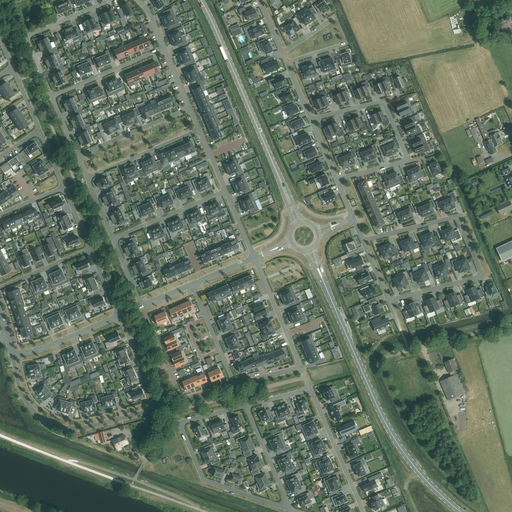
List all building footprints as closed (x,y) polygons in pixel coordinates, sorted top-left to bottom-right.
[(70,5),(73,4),(70,0),(67,0),(68,1),(61,3),(61,4),(65,12),(71,9),(70,5)] [(162,7),(164,6),(160,0),(154,0),(153,1),(158,10),(159,9),(159,10),(162,8),(162,7)] [(323,0),(322,0),(314,6),(319,13),(322,11),(324,14),(326,12),(327,13),(330,11),(329,10),(330,10),(323,0)] [(58,15),(65,12),(61,4),(61,3),(60,1),(58,2),(59,5),(55,6),(58,15)] [(121,12),(118,13),(121,18),(132,14),(128,3),(122,6),(124,11),(121,12)] [(241,16),(245,14),(249,21),(258,17),(256,12),(255,9),(253,10),(247,13),(245,7),(238,10),(241,16)] [(168,14),(162,17),(162,19),(163,22),(164,22),(176,17),(172,8),(167,10),(168,14)] [(304,13),(311,23),(316,19),(310,9),(304,13)] [(111,10),(106,13),(110,23),(113,22),(114,23),(120,21),(118,15),(114,17),(111,10)] [(110,23),(106,13),(100,15),(103,22),(100,23),(103,28),(105,27),(105,26),(110,23)] [(306,26),(311,23),(304,13),(299,16),(298,14),(295,16),(296,17),(300,23),(302,21),(306,26)] [(176,17),(164,22),(166,28),(173,25),(174,28),(180,26),(176,17)] [(296,17),(288,23),(289,25),(295,33),(300,30),(297,25),(300,23),(296,17)] [(93,18),(87,21),(92,32),(98,29),(98,30),(101,29),(98,24),(96,25),(93,18)] [(87,34),(92,32),(87,21),(85,22),(85,21),(82,22),(82,23),(85,30),(82,31),(84,36),(87,35),(87,34)] [(264,30),(262,26),(255,30),(252,25),(244,28),(246,34),(250,32),(253,39),(264,34),(263,30),(264,30)] [(290,36),(295,33),(289,25),(285,28),(283,26),(280,28),(284,33),(287,32),(290,36)] [(73,41),(74,42),(79,40),(82,39),(80,34),(77,35),(74,27),(71,28),(68,29),(73,41)] [(176,32),(169,35),(172,41),(184,36),(186,35),(182,27),(175,30),(176,32)] [(68,43),(73,41),(68,29),(65,30),(65,31),(63,32),(66,39),(63,41),(66,47),(69,46),(68,43)] [(172,41),(171,42),(173,45),(174,46),(187,41),(184,36),(172,41)] [(48,38),(37,42),(38,44),(38,45),(39,48),(50,43),(48,38)] [(146,38),(140,40),(144,49),(149,46),(146,38)] [(273,52),(272,52),(273,51),(269,42),(266,43),(265,39),(256,43),(258,46),(261,45),(263,50),(264,50),(266,54),(269,53),(269,54),(273,52)] [(135,42),(139,51),(144,49),(140,40),(135,42)] [(135,42),(130,45),(133,53),(139,51),(135,42)] [(50,43),(39,48),(41,51),(42,53),(50,50),(51,53),(56,50),(55,47),(52,49),(50,43)] [(130,45),(124,47),(128,55),(133,53),(130,45)] [(118,47),(113,49),(117,60),(123,58),(119,49),(118,47)] [(124,47),(119,49),(123,58),(128,55),(124,47)] [(190,49),(177,54),(178,56),(177,56),(179,59),(180,59),(192,54),(190,49)] [(45,61),(46,64),(57,60),(55,55),(58,54),(57,50),(56,50),(51,53),(52,56),(44,59),(45,61)] [(100,55),(105,66),(107,65),(111,64),(108,57),(110,56),(108,50),(105,52),(100,55)] [(339,59),(342,68),(352,64),(350,58),(352,58),(350,53),(349,53),(348,53),(348,52),(344,53),(344,54),(341,55),(342,58),(339,59)] [(180,60),(179,60),(180,63),(181,63),(182,65),(189,62),(190,65),(196,62),(192,54),(180,59),(180,60)] [(102,67),(105,66),(100,55),(95,57),(94,56),(91,57),(93,63),(96,62),(99,69),(103,67),(102,67)] [(81,62),(86,73),(89,72),(89,73),(92,72),(89,65),(92,64),(90,58),(81,62)] [(326,60),(330,71),(329,71),(330,73),(339,70),(337,63),(334,64),(332,58),(326,60)] [(57,60),(46,64),(48,68),(49,70),(57,66),(58,69),(64,67),(60,59),(57,60)] [(267,73),(279,68),(279,66),(279,65),(278,61),(277,62),(276,61),(269,64),(267,59),(261,62),(263,67),(264,66),(267,73)] [(319,69),(321,75),(321,76),(325,75),(324,73),(329,71),(330,71),(326,60),(326,59),(322,60),(323,61),(320,62),(322,68),(319,69)] [(84,74),(86,73),(81,62),(73,65),(75,71),(78,70),(81,77),(84,75),(84,74)] [(156,62),(151,65),(154,73),(155,76),(161,73),(156,62)] [(192,69),(185,72),(187,78),(200,72),(196,64),(191,66),(192,69)] [(308,66),(311,75),(311,76),(312,78),(321,75),(319,69),(316,70),(314,64),(308,66)] [(151,65),(145,67),(149,76),(154,73),(151,65)] [(301,74),(303,81),(307,80),(306,77),(311,76),(311,75),(308,66),(302,68),(304,73),(301,74)] [(59,72),(51,76),(52,78),(53,81),(63,77),(61,72),(65,70),(64,67),(58,69),(59,72)] [(140,69),(144,78),(149,76),(145,67),(140,69)] [(139,80),(144,78),(140,69),(135,71),(139,80)] [(130,74),(134,85),(140,82),(139,80),(135,71),(130,74)] [(200,72),(187,78),(190,83),(197,80),(198,84),(205,81),(206,81),(204,77),(202,78),(200,72)] [(124,76),(129,87),(134,85),(130,74),(124,76)] [(396,75),(390,77),(393,84),(396,82),(399,90),(402,89),(402,88),(405,87),(403,83),(406,82),(404,78),(402,80),(400,77),(397,78),(396,75)] [(63,77),(53,81),(55,84),(56,86),(67,82),(64,76),(63,77)] [(274,84),(276,89),(287,84),(284,76),(275,80),(273,77),(267,80),(269,83),(270,86),(274,84)] [(380,82),(384,92),(386,91),(387,92),(390,90),(387,83),(390,82),(387,76),(382,79),(383,81),(380,82)] [(111,81),(116,93),(125,89),(123,84),(120,85),(117,78),(113,80),(114,80),(111,81)] [(376,88),(379,95),(382,94),(382,93),(384,92),(380,82),(377,83),(375,80),(370,82),(373,89),(376,88)] [(108,97),(116,93),(111,81),(109,82),(105,83),(108,90),(106,91),(108,97)] [(203,92),(206,91),(204,86),(206,85),(205,81),(198,84),(200,87),(193,90),(195,95),(203,92)] [(360,87),(364,97),(366,96),(367,97),(370,96),(366,88),(369,87),(367,81),(362,84),(362,86),(360,87)] [(0,86),(0,91),(0,92),(9,87),(6,82),(0,86)] [(355,93),(359,100),(362,99),(362,98),(364,97),(360,87),(357,88),(355,85),(350,87),(353,94),(355,93)] [(93,89),(98,100),(103,98),(104,99),(107,97),(104,92),(101,93),(98,86),(95,87),(95,88),(93,89)] [(0,92),(3,97),(12,91),(9,87),(0,92)] [(347,87),(338,90),(339,92),(343,102),(346,101),(346,102),(349,101),(346,93),(349,92),(347,87)] [(92,102),(98,100),(93,89),(91,90),(91,89),(87,91),(90,98),(87,99),(90,105),(93,103),(92,102)] [(12,91),(3,97),(6,101),(15,95),(12,91)] [(290,91),(282,94),(281,91),(279,92),(275,94),(276,96),(277,99),(281,97),(283,102),(285,101),(293,98),(290,91)] [(319,97),(323,108),(326,107),(329,106),(326,99),(329,97),(326,91),(321,93),(322,96),(319,97)] [(205,97),(205,96),(203,92),(195,95),(197,100),(205,97)] [(335,98),(338,106),(342,104),(341,103),(343,102),(339,92),(336,94),(335,92),(330,94),(332,99),(335,98)] [(171,95),(166,97),(170,107),(172,106),(172,107),(176,106),(171,95)] [(197,100),(199,105),(209,101),(210,101),(208,95),(205,96),(205,97),(197,100)] [(76,103),(77,103),(74,97),(63,102),(64,104),(63,104),(65,108),(76,103)] [(161,101),(165,110),(168,109),(168,108),(170,107),(166,97),(160,100),(161,101)] [(321,109),(323,108),(319,97),(316,99),(315,97),(310,99),(313,106),(316,105),(318,111),(321,109)] [(402,103),(395,106),(396,109),(397,109),(398,111),(408,107),(407,104),(410,102),(408,97),(401,100),(402,103)] [(156,103),(160,112),(162,111),(165,110),(161,101),(156,103)] [(211,106),(209,101),(199,105),(201,110),(211,106)] [(77,113),(82,110),(80,106),(78,107),(76,103),(65,108),(66,111),(67,111),(68,113),(75,110),(77,113)] [(138,104),(135,106),(136,108),(139,114),(141,113),(144,120),(148,118),(147,117),(149,116),(145,106),(144,103),(138,105),(138,104)] [(151,105),(155,115),(158,113),(157,113),(160,112),(156,103),(151,105)] [(145,106),(149,116),(151,115),(152,116),(155,115),(151,105),(150,104),(145,106)] [(298,112),(299,112),(298,111),(299,110),(298,107),(297,107),(297,106),(295,107),(294,104),(285,108),(288,116),(295,113),(295,114),(298,113),(298,112)] [(214,110),(215,111),(215,110),(213,105),(211,106),(201,110),(202,112),(203,115),(214,110)] [(408,107),(398,111),(399,113),(398,114),(399,117),(407,114),(408,116),(415,114),(412,108),(409,110),(408,107)] [(17,108),(9,114),(12,118),(20,113),(17,108)] [(136,108),(127,112),(132,125),(138,122),(135,115),(139,114),(136,108)] [(83,120),(83,119),(80,114),(83,113),(82,110),(77,113),(78,115),(70,119),(71,121),(72,124),(83,120)] [(205,118),(206,120),(217,115),(215,111),(214,110),(203,115),(204,118),(205,118)] [(376,114),(380,124),(383,123),(385,126),(390,123),(387,117),(384,118),(381,111),(378,112),(378,113),(376,114)] [(127,112),(118,116),(120,122),(123,121),(126,126),(128,125),(128,126),(132,125),(127,112)] [(12,118),(14,122),(23,117),(20,113),(12,118)] [(371,124),(373,131),(379,128),(377,125),(380,124),(376,114),(374,115),(373,114),(370,115),(373,123),(371,124)] [(405,127),(406,129),(416,125),(415,122),(417,121),(416,119),(419,117),(418,114),(409,118),(410,121),(403,124),(404,127),(405,127)] [(206,120),(208,125),(219,120),(217,115),(206,120)] [(118,116),(108,120),(114,133),(117,131),(117,130),(119,129),(117,123),(120,122),(118,116)] [(353,119),(358,130),(361,128),(362,131),(367,129),(365,123),(362,124),(359,116),(355,118),(356,118),(353,119)] [(23,117),(14,122),(17,127),(26,121),(23,117)] [(294,130),(305,126),(302,119),(296,122),(294,118),(286,121),(289,128),(293,126),(294,130)] [(84,129),(89,127),(88,124),(86,125),(84,119),(83,119),(83,120),(72,124),(73,128),(74,128),(75,130),(83,126),(84,129)] [(348,130),(350,135),(356,133),(355,131),(358,130),(353,119),(351,120),(348,121),(351,128),(348,130)] [(108,120),(99,124),(102,130),(105,128),(108,135),(114,133),(108,120)] [(218,126),(218,127),(221,125),(219,120),(208,125),(210,130),(218,126)] [(26,121),(17,127),(20,131),(29,125),(26,121)] [(331,125),(335,135),(338,134),(340,137),(345,135),(342,128),(339,130),(336,122),(333,123),(333,124),(331,125)] [(335,135),(331,125),(329,126),(328,125),(325,127),(327,132),(325,134),(328,141),(333,139),(332,137),(335,135)] [(416,125),(406,129),(407,132),(406,132),(407,135),(415,132),(416,135),(422,132),(419,127),(417,128),(416,125)] [(212,135),(220,131),(218,127),(218,126),(210,130),(212,135)] [(479,136),(475,127),(474,126),(469,128),(470,130),(476,143),(482,140),(480,135),(479,136)] [(90,136),(88,131),(91,130),(89,127),(84,129),(85,132),(77,136),(78,138),(79,141),(90,136)] [(220,131),(212,135),(214,140),(219,138),(220,139),(221,138),(220,137),(222,137),(220,131)] [(300,146),(311,141),(311,140),(309,136),(309,137),(308,133),(296,138),(300,146)] [(491,139),(495,147),(501,144),(500,141),(501,141),(499,135),(498,136),(496,133),(489,136),(490,136),(491,139)] [(418,139),(411,143),(412,146),(413,145),(414,148),(424,143),(423,140),(426,139),(423,134),(417,137),(418,139)] [(90,136),(79,141),(81,144),(82,146),(93,141),(91,136),(90,136)] [(388,143),(393,156),(397,154),(396,153),(398,152),(396,146),(399,145),(396,137),(395,137),(396,137),(392,138),(393,141),(388,143)] [(495,148),(495,147),(491,139),(484,142),(488,152),(489,151),(491,155),(497,152),(495,148)] [(186,145),(190,155),(196,152),(191,141),(187,143),(188,144),(186,145)] [(35,143),(24,150),(28,156),(39,149),(35,143)] [(393,156),(388,143),(382,146),(381,144),(378,146),(381,153),(384,151),(386,157),(389,156),(389,157),(393,156)] [(424,143),(414,148),(415,150),(414,150),(415,154),(423,150),(424,153),(431,150),(428,145),(425,146),(424,143)] [(181,146),(185,157),(190,155),(186,145),(184,146),(184,145),(181,146)] [(315,148),(311,150),(310,148),(311,148),(310,145),(303,148),(305,152),(304,152),(307,159),(317,155),(316,152),(317,152),(316,148),(315,149),(315,148)] [(378,151),(375,145),(372,146),(372,147),(367,150),(366,150),(371,161),(375,160),(375,158),(377,158),(374,152),(378,151)] [(180,159),(185,157),(181,146),(178,147),(178,148),(176,149),(180,159)] [(371,161),(366,150),(367,150),(366,148),(357,152),(359,158),(362,157),(365,163),(367,162),(368,163),(371,161)] [(180,160),(180,159),(176,149),(174,150),(173,149),(170,151),(175,161),(175,162),(180,160)] [(345,155),(350,167),(353,165),(353,164),(355,163),(353,157),(356,156),(353,149),(350,151),(350,152),(344,154),(345,155)] [(175,161),(170,151),(167,152),(168,153),(165,154),(169,163),(170,163),(175,161)] [(165,167),(170,164),(170,163),(169,163),(165,154),(164,154),(163,153),(159,155),(162,162),(159,163),(162,169),(165,167)] [(350,167),(345,155),(339,158),(338,155),(335,157),(335,156),(335,157),(338,164),(341,163),(343,168),(346,167),(346,168),(350,167)] [(227,170),(239,164),(236,156),(230,159),(232,161),(225,164),(225,166),(226,170),(227,169),(227,170)] [(11,168),(19,162),(16,157),(8,162),(11,168)] [(147,160),(153,173),(159,170),(159,171),(162,170),(162,169),(159,163),(156,164),(153,157),(147,160)] [(143,177),(144,178),(147,176),(147,175),(153,173),(147,160),(144,162),(144,163),(142,164),(144,169),(141,171),(144,177),(143,177)] [(35,162),(31,164),(36,172),(45,165),(42,161),(37,164),(35,162)] [(0,167),(4,173),(11,168),(8,162),(0,167)] [(312,174),(322,169),(321,166),(322,166),(321,162),(313,165),(312,162),(305,165),(307,169),(309,167),(312,174)] [(440,169),(441,169),(439,165),(438,165),(437,162),(434,163),(434,162),(430,163),(433,170),(430,172),(433,179),(436,177),(436,176),(442,173),(440,169)] [(239,164),(227,170),(227,171),(228,174),(229,173),(229,175),(236,172),(238,176),(243,174),(239,164)] [(45,165),(36,172),(41,180),(46,177),(43,173),(48,170),(45,165)] [(133,166),(129,168),(134,179),(140,177),(140,178),(143,177),(144,177),(141,171),(138,172),(135,166),(133,167),(133,166)] [(424,178),(427,176),(425,170),(422,172),(419,166),(417,167),(417,166),(413,168),(418,179),(424,177),(424,178)] [(511,174),(510,175),(509,173),(511,172),(508,166),(499,171),(502,176),(505,175),(506,177),(505,177),(511,189),(511,188),(511,174)] [(134,179),(129,168),(123,170),(126,177),(123,179),(126,186),(129,184),(128,183),(135,180),(134,179)] [(418,179),(413,168),(409,169),(410,170),(407,171),(410,177),(407,178),(409,184),(418,180),(418,179)] [(390,174),(395,186),(404,182),(402,176),(399,178),(396,172),(394,173),(393,172),(390,174)] [(201,179),(206,189),(208,188),(208,189),(212,188),(208,180),(211,179),(208,173),(203,175),(204,177),(200,178),(201,180),(201,179)] [(330,184),(325,174),(317,178),(314,179),(313,176),(306,179),(309,186),(316,183),(316,182),(319,181),(322,188),(330,184)] [(386,190),(395,186),(390,174),(386,175),(386,176),(384,177),(387,183),(383,184),(386,190)] [(235,188),(247,183),(244,175),(238,177),(239,180),(233,183),(235,188)] [(97,184),(99,188),(106,185),(108,188),(113,186),(112,183),(110,183),(108,177),(105,178),(105,177),(100,179),(101,180),(97,182),(98,184),(97,184)] [(203,190),(206,189),(201,179),(198,181),(197,179),(192,181),(194,187),(197,185),(200,193),(204,191),(203,190)] [(186,186),(182,188),(187,198),(189,197),(189,198),(193,196),(190,188),(192,187),(190,181),(184,183),(186,186)] [(358,185),(360,191),(370,187),(367,182),(364,183),(363,182),(359,184),(359,185),(358,185)] [(247,183),(235,188),(237,194),(240,192),(241,193),(242,192),(241,192),(244,191),(245,193),(251,191),(247,183)] [(13,186),(8,190),(13,197),(18,194),(13,186)] [(185,198),(187,198),(182,188),(179,189),(178,186),(173,188),(175,195),(178,193),(181,201),(185,199),(185,198)] [(360,191),(363,196),(372,192),(370,187),(360,191)] [(110,193),(103,196),(104,198),(103,198),(105,201),(114,197),(111,192),(115,190),(114,188),(108,190),(110,193)] [(166,193),(163,195),(168,206),(170,205),(170,206),(174,204),(170,195),(173,194),(171,189),(165,191),(166,193)] [(326,189),(318,193),(321,201),(325,199),(327,205),(333,202),(333,201),(337,199),(335,194),(335,195),(333,190),(327,192),(326,189)] [(13,197),(8,190),(3,193),(8,201),(13,197)] [(372,192),(363,196),(365,201),(374,197),(372,192)] [(445,198),(450,211),(454,209),(453,208),(456,207),(453,201),(457,200),(453,192),(448,194),(449,196),(445,198)] [(243,207),(255,201),(252,193),(246,195),(247,198),(240,201),(243,207)] [(159,194),(154,196),(156,203),(159,202),(162,209),(166,208),(166,207),(168,206),(163,195),(160,196),(159,194)] [(114,197),(105,201),(106,204),(107,207),(114,204),(115,206),(121,204),(120,201),(118,202),(116,196),(114,197)] [(376,203),(374,197),(365,201),(367,207),(376,203)] [(50,214),(57,211),(56,209),(63,205),(60,198),(56,199),(56,201),(49,204),(51,208),(47,209),(50,214)] [(148,202),(145,204),(149,214),(151,213),(152,214),(155,212),(152,205),(155,203),(152,198),(147,200),(148,202)] [(450,211),(445,198),(435,202),(438,208),(441,207),(444,212),(446,211),(446,212),(450,211)] [(429,216),(432,215),(432,214),(434,213),(432,207),(435,206),(432,200),(423,204),(429,216)] [(255,201),(243,207),(245,212),(248,211),(249,211),(249,210),(252,209),(254,213),(259,210),(255,201)] [(500,214),(511,208),(509,201),(497,207),(500,214)] [(147,215),(149,214),(145,204),(141,205),(140,202),(135,204),(138,211),(140,210),(144,217),(147,216),(147,215)] [(221,209),(218,202),(214,203),(214,204),(212,205),(218,217),(217,217),(218,218),(227,215),(224,208),(221,209)] [(367,208),(369,212),(379,208),(376,203),(367,207),(367,208)] [(425,217),(425,218),(429,216),(423,204),(414,207),(417,213),(420,212),(422,218),(425,217)] [(216,218),(217,217),(218,217),(212,205),(210,206),(210,205),(206,207),(209,215),(207,216),(209,221),(216,218)] [(408,221),(412,220),(411,219),(414,218),(411,212),(414,211),(412,205),(403,209),(408,221)] [(112,220),(124,215),(122,209),(123,209),(122,206),(116,208),(117,211),(111,214),(112,216),(111,216),(112,220)] [(381,213),(379,208),(369,212),(370,217),(371,217),(372,217),(381,213)] [(29,211),(32,220),(36,218),(37,221),(42,218),(40,212),(37,214),(34,209),(29,211)] [(404,222),(404,223),(408,221),(403,209),(394,213),(396,219),(399,217),(402,223),(404,222)] [(481,219),(493,213),(491,209),(479,215),(481,219)] [(196,212),(194,213),(198,223),(201,222),(202,224),(207,222),(205,216),(202,218),(199,210),(195,211),(196,212)] [(23,213),(27,222),(32,220),(29,211),(23,213)] [(18,216),(22,224),(27,222),(23,213),(18,216)] [(198,223),(194,213),(191,214),(191,213),(187,215),(191,222),(188,224),(190,229),(196,227),(195,225),(198,223)] [(381,213),(372,217),(374,222),(383,218),(381,213)] [(59,225),(70,221),(67,215),(61,217),(59,215),(53,217),(55,223),(58,221),(59,225)] [(124,215),(112,220),(114,223),(115,225),(122,222),(123,225),(130,222),(129,219),(126,220),(124,215)] [(13,218),(16,226),(22,224),(18,216),(13,218)] [(11,230),(17,227),(16,226),(13,218),(7,220),(11,230)] [(175,221),(179,231),(182,230),(183,232),(188,230),(186,224),(183,226),(180,218),(176,219),(177,220),(175,221)] [(383,218),(374,222),(376,228),(378,227),(378,228),(382,226),(382,225),(385,224),(383,218)] [(2,223),(6,232),(11,230),(7,220),(2,223)] [(70,221),(59,225),(61,229),(59,229),(61,235),(67,232),(66,229),(72,227),(70,221)] [(179,231),(175,221),(172,222),(172,221),(168,223),(172,230),(169,232),(171,237),(177,235),(176,233),(179,231)] [(158,229),(156,229),(160,240),(163,238),(164,241),(170,239),(167,232),(164,234),(161,226),(157,228),(158,229)] [(452,228),(447,230),(451,239),(452,242),(462,238),(459,231),(454,233),(452,228)] [(157,241),(160,240),(156,229),(153,230),(153,229),(149,231),(153,239),(150,240),(153,246),(158,244),(157,241)] [(447,230),(442,232),(446,241),(451,239),(447,230)] [(426,235),(432,248),(440,244),(437,237),(434,238),(432,233),(426,235)] [(424,244),(421,245),(423,252),(432,248),(426,235),(421,237),(424,244)] [(80,244),(76,236),(69,239),(67,236),(62,239),(64,244),(66,243),(68,247),(75,244),(75,245),(80,244)] [(47,243),(43,245),(48,256),(49,256),(50,257),(53,255),(53,254),(54,254),(52,250),(56,249),(51,237),(46,239),(47,243)] [(131,243),(124,246),(125,249),(126,252),(138,247),(136,242),(137,241),(135,237),(130,240),(131,243)] [(406,241),(410,250),(411,253),(414,251),(413,249),(415,248),(411,238),(406,241)] [(230,241),(234,250),(239,248),(239,247),(238,244),(237,244),(235,239),(230,241)] [(349,254),(358,250),(357,247),(356,248),(356,246),(354,240),(354,241),(353,239),(349,241),(350,242),(343,245),(346,252),(348,251),(349,254)] [(230,240),(225,242),(229,253),(234,250),(230,241),(230,240)] [(502,261),(511,255),(511,240),(496,248),(502,261)] [(406,241),(401,243),(405,252),(410,250),(406,241)] [(225,242),(220,245),(224,255),(229,253),(225,242)] [(391,244),(385,246),(389,255),(390,255),(395,253),(391,244)] [(220,245),(215,247),(219,257),(224,255),(220,245)] [(37,249),(31,251),(36,262),(37,261),(37,262),(41,261),(40,260),(42,259),(39,254),(43,252),(40,246),(36,248),(37,249)] [(380,248),(385,260),(391,258),(390,255),(389,255),(385,246),(380,248)] [(138,247),(126,252),(128,255),(129,257),(136,254),(137,257),(143,255),(142,252),(140,253),(138,247)] [(215,247),(210,249),(214,259),(215,260),(217,259),(217,258),(219,257),(215,247)] [(23,255),(19,256),(24,267),(25,266),(25,267),(29,266),(28,265),(29,264),(28,261),(31,259),(27,249),(22,251),(23,255)] [(210,249),(205,251),(209,261),(214,259),(210,249)] [(205,251),(200,253),(204,263),(205,264),(207,263),(207,262),(209,261),(205,251)] [(364,264),(361,257),(358,258),(357,254),(354,256),(355,259),(349,262),(352,269),(352,270),(356,268),(358,271),(363,269),(362,265),(364,264)] [(465,256),(462,258),(463,260),(460,261),(465,271),(470,268),(465,256)] [(139,262),(132,265),(133,267),(134,270),(146,265),(143,260),(145,259),(144,257),(138,259),(139,262)] [(78,276),(83,273),(82,270),(90,267),(86,259),(82,261),(83,263),(76,266),(78,269),(75,270),(78,276)] [(184,261),(188,270),(190,269),(190,270),(193,269),(193,268),(189,259),(184,261)] [(6,260),(0,263),(0,269),(9,265),(6,260)] [(459,273),(465,271),(460,261),(455,264),(454,260),(451,261),(454,268),(456,266),(459,273)] [(183,272),(188,270),(184,261),(179,263),(183,272)] [(183,272),(179,263),(174,265),(178,275),(180,274),(181,274),(183,273),(183,272)] [(423,267),(418,269),(423,281),(429,279),(426,272),(429,271),(426,264),(423,265),(423,267)] [(444,276),(440,267),(439,264),(434,266),(439,278),(444,276)] [(440,267),(444,276),(449,274),(445,264),(440,267)] [(9,265),(0,269),(0,272),(2,276),(11,270),(9,265)] [(146,265),(134,270),(136,274),(136,273),(137,276),(144,273),(145,276),(151,273),(149,270),(148,271),(146,265)] [(176,275),(178,275),(174,265),(169,267),(173,277),(176,276),(176,275)] [(168,279),(173,277),(169,267),(164,269),(164,271),(165,274),(166,274),(168,279)] [(418,269),(409,273),(412,279),(415,277),(418,283),(423,281),(418,269)] [(62,270),(56,272),(61,285),(70,281),(67,276),(65,277),(62,270)] [(363,270),(354,274),(355,277),(356,277),(359,284),(371,279),(370,275),(369,276),(367,272),(365,273),(363,270)] [(403,287),(408,284),(406,279),(409,277),(407,271),(398,275),(399,277),(403,287)] [(56,272),(50,275),(53,282),(50,283),(53,289),(61,285),(56,272)] [(147,280),(140,283),(142,288),(142,287),(143,290),(147,288),(148,289),(152,287),(152,286),(154,285),(152,281),(155,280),(152,275),(146,277),(147,280)] [(246,278),(250,287),(255,285),(253,279),(252,276),(251,276),(251,275),(246,278)] [(86,287),(96,282),(95,280),(96,279),(95,276),(87,279),(86,276),(79,279),(81,284),(84,283),(86,287)] [(399,277),(394,279),(398,289),(403,287),(399,277)] [(44,278),(38,280),(43,292),(48,290),(49,290),(52,289),(49,283),(47,285),(44,278)] [(241,280),(245,289),(250,287),(246,278),(241,280)] [(38,280),(32,283),(35,289),(32,291),(35,296),(38,295),(38,294),(43,292),(38,280)] [(240,291),(245,289),(241,280),(236,282),(240,291)] [(96,282),(86,287),(87,290),(86,291),(88,296),(93,294),(92,291),(99,288),(96,282)] [(235,294),(240,291),(236,282),(231,284),(235,294)] [(493,282),(485,285),(488,291),(485,292),(487,297),(497,293),(497,292),(498,291),(496,287),(495,288),(493,282)] [(223,287),(227,298),(232,295),(228,285),(227,285),(225,286),(223,287)] [(287,291),(281,294),(283,300),(295,295),(292,286),(286,289),(287,291)] [(368,289),(367,286),(360,289),(361,293),(363,292),(365,298),(377,294),(374,287),(369,289),(368,289)] [(222,300),(227,298),(223,287),(218,290),(222,300)] [(471,289),(476,300),(484,297),(481,289),(477,291),(475,287),(471,289)] [(9,294),(10,298),(11,298),(11,299),(22,295),(20,289),(9,293),(9,294)] [(464,296),(467,304),(476,300),(471,289),(466,291),(468,295),(464,296)] [(217,302),(222,300),(218,290),(213,292),(216,300),(217,302)] [(208,303),(216,300),(213,292),(208,294),(209,297),(206,298),(207,300),(208,303)] [(450,294),(455,305),(464,302),(461,294),(457,296),(455,292),(450,294)] [(444,301),(447,309),(455,305),(450,294),(446,296),(447,300),(444,301)] [(22,295),(11,299),(13,304),(23,301),(22,295)] [(283,300),(282,301),(284,304),(285,305),(292,302),(293,305),(301,302),(299,299),(298,300),(295,295),(283,300)] [(430,299),(435,311),(443,307),(440,299),(436,301),(435,297),(430,299)] [(106,305),(103,298),(95,301),(94,298),(88,301),(91,306),(93,305),(94,308),(101,306),(102,307),(106,305)] [(423,307),(426,314),(435,311),(430,299),(425,301),(427,305),(423,307)] [(23,301),(13,304),(14,310),(23,307),(24,307),(25,306),(23,301)] [(190,301),(185,304),(189,314),(195,312),(190,301)] [(373,316),(374,315),(374,316),(384,312),(382,307),(383,307),(382,307),(381,308),(379,304),(378,305),(376,301),(363,307),(366,314),(371,311),(373,316)] [(79,302),(70,306),(76,318),(82,316),(79,309),(81,308),(79,302)] [(253,309),(254,312),(265,308),(262,302),(256,305),(255,302),(249,305),(251,310),(253,309)] [(410,304),(415,316),(423,312),(420,305),(416,306),(414,302),(410,304)] [(185,304),(180,306),(184,316),(189,314),(185,304)] [(295,310),(288,313),(291,318),(303,313),(301,308),(302,307),(301,304),(294,307),(295,310)] [(403,312),(406,320),(415,316),(410,304),(405,306),(407,310),(403,312)] [(70,306),(62,309),(64,315),(67,314),(70,321),(76,318),(70,306)] [(180,306),(175,308),(180,318),(184,316),(180,306)] [(23,307),(14,310),(16,315),(25,312),(24,307),(23,307)] [(175,308),(169,310),(174,321),(180,318),(175,308)] [(265,308),(254,312),(256,318),(255,318),(256,321),(262,319),(260,316),(267,313),(265,308)] [(61,310),(52,314),(58,326),(64,324),(61,317),(63,316),(61,310)] [(25,312),(16,315),(18,321),(27,318),(27,317),(25,312)] [(165,312),(155,317),(158,325),(168,321),(165,312)] [(231,322),(230,319),(232,318),(230,313),(224,315),(225,318),(218,321),(221,327),(231,322)] [(291,319),(290,319),(292,322),(293,324),(300,321),(301,324),(307,321),(303,313),(291,318),(291,319)] [(52,314),(44,317),(46,323),(49,322),(52,329),(58,326),(52,314)] [(18,321),(18,324),(19,324),(20,326),(31,322),(29,317),(27,317),(27,318),(18,321)] [(389,322),(388,322),(387,319),(382,321),(380,317),(372,321),(376,332),(390,326),(389,322)] [(261,327),(263,330),(272,326),(270,320),(263,323),(262,321),(256,323),(258,328),(261,327)] [(31,322),(20,326),(22,331),(32,328),(31,322)] [(231,322),(221,327),(223,333),(230,330),(231,333),(237,330),(235,325),(233,326),(231,322)] [(272,326),(263,330),(264,334),(261,335),(263,340),(269,338),(268,335),(275,332),(272,326)] [(22,332),(21,333),(23,336),(24,338),(34,334),(33,330),(35,329),(35,327),(32,328),(22,331),(22,332)] [(237,330),(231,333),(233,336),(226,339),(228,345),(238,341),(239,340),(237,337),(240,336),(237,330)] [(107,348),(114,345),(113,343),(121,339),(117,331),(113,333),(114,335),(107,338),(108,342),(105,343),(107,348)] [(171,336),(164,339),(166,345),(178,339),(176,334),(175,331),(170,333),(171,336)] [(307,339),(301,342),(303,347),(314,343),(312,337),(313,337),(312,334),(306,336),(307,339)] [(178,339),(166,345),(169,350),(175,347),(177,350),(183,348),(181,345),(178,339)] [(238,341),(228,345),(231,351),(238,348),(239,350),(245,348),(242,343),(239,344),(238,341)] [(93,343),(87,345),(92,357),(93,358),(101,354),(99,349),(96,350),(93,343)] [(314,343),(303,347),(306,353),(316,348),(314,343)] [(87,345),(82,348),(84,355),(82,356),(84,362),(87,360),(92,357),(87,345)] [(178,353),(171,356),(174,362),(186,356),(183,351),(184,351),(183,348),(177,350),(178,353)] [(316,348),(306,353),(308,358),(319,354),(316,348)] [(117,360),(128,355),(126,353),(127,352),(126,349),(118,352),(117,349),(111,352),(114,357),(116,356),(117,360)] [(276,351),(280,360),(286,357),(285,356),(286,355),(285,352),(284,352),(282,349),(276,351)] [(75,351),(69,353),(75,366),(83,362),(81,356),(78,358),(75,351)] [(276,351),(271,354),(275,362),(280,360),(276,351)] [(271,352),(265,355),(268,363),(269,364),(275,362),(271,354),(271,352)] [(69,353),(63,356),(66,363),(64,364),(67,372),(70,371),(69,368),(75,366),(69,353)] [(265,354),(260,357),(259,357),(263,365),(268,363),(265,355),(265,354)] [(319,354),(308,358),(310,364),(315,362),(317,365),(324,361),(323,358),(321,359),(319,354)] [(128,355),(117,360),(119,363),(117,364),(119,369),(125,367),(123,364),(130,361),(128,355)] [(259,355),(254,358),(257,366),(258,368),(263,365),(259,357),(260,357),(259,355)] [(186,356),(174,362),(176,367),(183,364),(184,367),(190,365),(189,362),(188,362),(186,356)] [(254,357),(248,360),(251,368),(257,366),(254,358),(254,357)] [(456,375),(454,370),(457,369),(453,359),(445,362),(448,369),(447,370),(449,373),(450,372),(451,376),(440,381),(448,400),(465,393),(457,374),(456,375)] [(248,360),(242,362),(246,370),(251,368),(248,360)] [(246,370),(242,362),(237,364),(238,368),(237,368),(239,371),(240,371),(241,373),(246,370)] [(29,367),(30,373),(42,371),(41,367),(43,367),(42,364),(29,367)] [(218,366),(213,369),(213,370),(218,379),(223,377),(218,366)] [(125,378),(136,374),(133,368),(126,371),(125,368),(120,370),(122,376),(124,375),(125,378)] [(213,370),(208,372),(212,382),(218,379),(213,370)] [(42,371),(30,373),(32,379),(39,377),(40,380),(46,379),(45,374),(42,374),(42,371)] [(203,371),(197,373),(198,376),(198,375),(202,384),(207,381),(203,371)] [(136,374),(125,378),(127,382),(124,383),(126,389),(133,386),(131,383),(138,380),(136,374)] [(192,375),(187,378),(188,380),(192,388),(197,386),(193,378),(193,377),(192,375)] [(193,377),(193,378),(197,386),(202,384),(198,375),(198,376),(193,377)] [(60,382),(62,386),(70,381),(68,377),(60,382)] [(102,377),(88,381),(89,387),(96,385),(104,383),(102,377)] [(36,391),(40,396),(49,389),(47,386),(50,384),(46,380),(40,384),(42,387),(36,391)] [(188,380),(183,382),(185,387),(184,387),(185,391),(186,390),(186,391),(192,388),(188,380)] [(323,391),(322,391),(324,395),(325,395),(327,401),(331,399),(333,403),(340,400),(338,396),(334,397),(330,387),(327,389),(326,388),(323,390),(323,391)] [(40,396),(44,401),(50,397),(52,399),(58,394),(54,390),(52,392),(49,389),(40,396)] [(146,398),(142,390),(135,393),(133,390),(126,393),(129,399),(132,397),(133,401),(141,398),(141,399),(146,398)] [(108,395),(111,407),(117,405),(115,398),(118,397),(116,391),(111,392),(111,394),(108,395)] [(105,408),(111,407),(108,395),(104,396),(104,394),(98,396),(100,401),(103,401),(105,408)] [(88,402),(90,412),(96,410),(94,403),(97,402),(96,395),(90,396),(91,401),(88,402)] [(57,410),(63,412),(66,401),(63,400),(63,398),(58,396),(56,402),(59,403),(57,410)] [(83,399),(78,401),(79,407),(82,406),(84,413),(90,412),(88,402),(87,400),(84,401),(83,399)] [(303,399),(297,402),(299,409),(296,411),(298,416),(305,413),(303,411),(307,409),(307,408),(308,408),(306,403),(305,404),(303,399)] [(66,401),(63,412),(69,414),(71,406),(74,407),(76,401),(70,400),(70,402),(66,401)] [(330,411),(335,422),(342,419),(339,411),(341,410),(340,407),(346,404),(344,400),(333,405),(335,409),(330,411)] [(286,404),(281,406),(285,416),(288,415),(289,417),(295,415),(292,409),(289,411),(286,404)] [(275,417),(277,424),(283,421),(282,417),(285,416),(281,406),(275,409),(278,416),(275,417)] [(268,416),(265,409),(259,412),(263,422),(267,420),(268,423),(273,420),(271,415),(268,416)] [(237,416),(233,417),(234,418),(232,419),(235,426),(231,427),(234,434),(240,431),(239,427),(242,426),(238,416),(237,416)] [(220,431),(221,434),(229,430),(227,424),(224,425),(222,420),(216,423),(220,431)] [(354,421),(338,427),(338,428),(339,427),(342,435),(341,436),(357,429),(355,430),(354,427),(355,426),(354,425),(353,425),(352,422),(354,421)] [(302,429),(303,432),(316,427),(313,422),(307,424),(306,422),(296,426),(297,430),(302,429)] [(215,434),(220,431),(216,423),(211,425),(213,430),(210,431),(213,437),(216,436),(215,434)] [(201,426),(193,429),(195,434),(196,433),(197,434),(197,433),(200,440),(206,437),(206,438),(210,437),(207,430),(204,431),(201,426)] [(318,433),(316,427),(303,432),(307,441),(313,438),(312,436),(314,434),(318,433)] [(99,438),(101,443),(107,441),(104,432),(98,433),(98,434),(96,434),(97,439),(99,438)] [(272,447),(285,442),(282,436),(284,436),(283,433),(275,436),(276,438),(273,439),(274,440),(270,441),(272,447)] [(113,441),(117,449),(128,443),(124,435),(113,441)] [(243,437),(236,440),(237,443),(239,442),(241,448),(242,447),(252,443),(251,441),(252,441),(250,438),(249,437),(244,439),(243,437)] [(357,448),(355,444),(360,442),(358,438),(351,441),(353,445),(347,447),(350,454),(349,454),(351,459),(358,455),(355,448),(357,448)] [(311,451),(324,445),(321,440),(314,443),(313,440),(308,442),(311,451)] [(285,442),(272,447),(275,452),(278,451),(281,450),(282,452),(290,449),(289,446),(287,447),(285,442)] [(252,443),(242,447),(244,453),(243,453),(245,456),(250,454),(249,451),(254,449),(254,448),(255,448),(253,444),(253,445),(252,443)] [(204,456),(205,458),(215,453),(213,448),(214,447),(213,444),(206,447),(207,450),(202,452),(202,453),(201,453),(203,456),(204,456)] [(324,445),(311,451),(315,459),(321,456),(320,454),(322,453),(326,451),(324,445)] [(278,461),(281,467),(292,462),(290,459),(292,459),(289,452),(283,455),(285,458),(282,459),(282,460),(278,461)] [(207,463),(207,464),(212,462),(213,464),(220,461),(219,458),(218,459),(215,453),(205,458),(205,460),(204,460),(206,463),(207,463)] [(251,455),(245,457),(246,460),(247,460),(250,465),(260,461),(259,459),(260,459),(258,456),(257,456),(257,455),(252,458),(251,455)] [(319,469),(331,464),(329,458),(322,461),(321,458),(316,461),(319,469)] [(358,464),(354,466),(359,477),(366,474),(363,465),(365,464),(363,458),(356,461),(358,464)] [(260,461),(250,465),(252,471),(251,472),(252,474),(258,472),(257,469),(262,467),(262,466),(263,466),(261,463),(260,463),(260,461)] [(281,467),(283,473),(287,471),(290,470),(291,473),(297,470),(295,465),(293,465),(292,462),(281,467)] [(331,464),(319,469),(323,477),(329,475),(328,472),(330,471),(334,469),(333,467),(334,467),(333,464),(332,464),(331,464)] [(213,470),(211,474),(212,474),(212,475),(216,477),(216,476),(222,478),(224,473),(227,475),(229,468),(226,467),(224,471),(214,468),(213,470)] [(234,469),(231,468),(228,475),(231,476),(230,480),(236,482),(235,483),(240,485),(240,484),(241,484),(242,480),(241,480),(242,477),(232,474),(234,469)] [(259,473),(253,475),(254,478),(255,478),(258,483),(258,484),(267,479),(267,478),(267,477),(266,474),(265,474),(260,476),(259,473)] [(287,481),(290,487),(300,483),(299,480),(301,479),(298,473),(292,475),(293,478),(291,480),(287,481)] [(323,479),(327,487),(339,482),(337,477),(330,480),(329,477),(323,479)] [(258,483),(257,484),(259,489),(258,490),(259,493),(266,490),(265,487),(270,485),(270,484),(269,481),(268,481),(267,479),(258,484),(258,483)] [(375,480),(362,485),(362,486),(364,489),(365,492),(365,493),(378,487),(375,480)] [(339,482),(327,487),(329,493),(329,494),(330,496),(337,493),(336,491),(336,490),(342,488),(339,482)] [(300,483),(290,487),(292,494),(296,492),(299,490),(300,493),(306,491),(303,485),(301,486),(300,483)] [(305,497),(298,500),(301,506),(311,502),(310,499),(312,498),(309,492),(304,494),(305,497)] [(338,498),(337,495),(331,498),(335,506),(348,501),(345,495),(338,498)] [(374,510),(375,511),(379,510),(379,508),(384,506),(384,505),(385,505),(383,499),(381,500),(381,499),(380,500),(378,495),(372,497),(374,500),(375,502),(371,503),(373,506),(372,507),(373,510),(374,510)]
